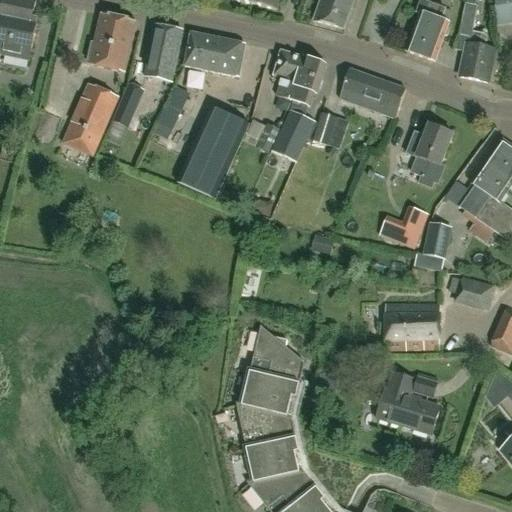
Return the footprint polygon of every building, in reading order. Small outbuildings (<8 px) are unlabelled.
[(33,16),(36,0),(4,0),(0,19),(0,26),(1,27),(0,30),(0,54),(29,61),(39,17),(33,16)] [(232,0),(277,9),(278,0),(232,0)] [(320,0),(313,20),(343,29),(353,0),(320,0)] [(441,20),(445,9),(421,0),(416,13),(420,14),(406,52),(435,62),(443,39),(448,38),(449,32),(447,28),(449,23),(441,20)] [(511,0),(494,0),(497,18),(497,28),(511,25),(511,0)] [(486,48),(488,38),(486,35),(472,32),(477,7),(466,5),(460,36),(470,38),(469,44),(468,44),(461,78),(488,84),(495,51),(486,48)] [(127,66),(136,23),(101,15),(90,66),(125,74),(127,66)] [(174,76),(183,33),(155,27),(146,70),(174,76)] [(239,79),(246,45),(191,34),(185,68),(239,79)] [(277,98),(291,102),(302,65),(304,60),(281,53),(273,81),(282,83),(277,98)] [(304,60),(302,65),(291,102),(310,108),(315,94),(317,95),(326,66),(304,60)] [(397,120),(407,91),(350,72),(340,101),(397,120)] [(129,85),(112,123),(128,130),(145,92),(129,85)] [(72,124),(63,145),(93,158),(118,100),(88,87),(72,124)] [(211,109),(199,134),(188,159),(176,184),(214,202),(243,141),(250,125),(247,124),(246,120),(231,114),(227,116),(211,109)] [(297,165),(316,124),(305,119),(290,112),(271,153),(297,165)] [(321,115),(318,125),(312,142),(329,147),(338,120),(333,118),(321,115)] [(268,156),(280,131),(266,125),(255,150),(268,156)] [(412,174),(421,177),(418,186),(431,191),(434,185),(439,186),(445,168),(441,167),(453,134),(428,126),(424,137),(414,133),(407,155),(417,159),(412,174)] [(506,241),(507,239),(510,242),(511,240),(511,213),(502,207),(503,206),(500,204),(511,186),(511,147),(503,141),(468,190),(471,192),(459,208),(506,241)] [(396,192),(417,199),(421,187),(400,181),(396,192)] [(406,226),(399,245),(415,252),(428,217),(412,210),(406,226)] [(425,257),(445,261),(452,230),(432,225),(425,257)] [(482,311),(487,288),(464,282),(458,305),(482,311)] [(440,352),(440,306),(385,306),(385,352),(440,352)] [(511,357),(511,311),(507,309),(490,347),(511,357)] [(329,511),(322,503),(325,500),(310,480),(304,484),(301,480),(295,454),(299,453),(294,428),(287,429),(286,424),(292,398),(296,399),(305,364),(286,348),(287,341),(274,338),(261,328),(242,406),(236,404),(253,483),(247,484),(269,511),(329,511)] [(358,361),(374,356),(371,345),(355,350),(358,361)] [(321,393),(347,385),(342,367),(320,374),(321,393)] [(507,395),(511,400),(511,379),(497,368),(492,378),(507,395)] [(432,436),(440,407),(411,399),(416,381),(393,374),(388,390),(386,388),(377,421),(432,436)] [(511,440),(498,452),(511,468),(511,440)]
